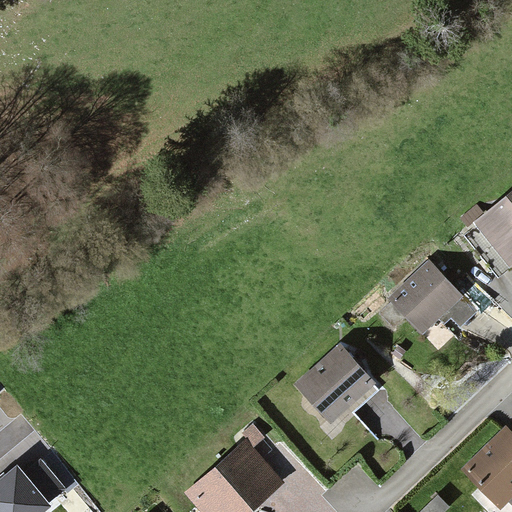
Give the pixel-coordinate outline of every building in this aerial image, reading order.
[(511,187),(469,227),(510,272),(511,270),(511,187)] [(431,261),(389,299),(421,335),(445,314),(458,328),(476,312),(431,261)] [(340,343),(295,382),(331,423),(376,383),(340,343)] [(257,428),(192,480),(218,511),(242,511),(293,471),(257,428)] [(511,434),(506,429),(463,475),(500,511),(511,498),(511,434)] [(17,468),(0,482),(0,511),(41,511),(49,506),(17,468)]
